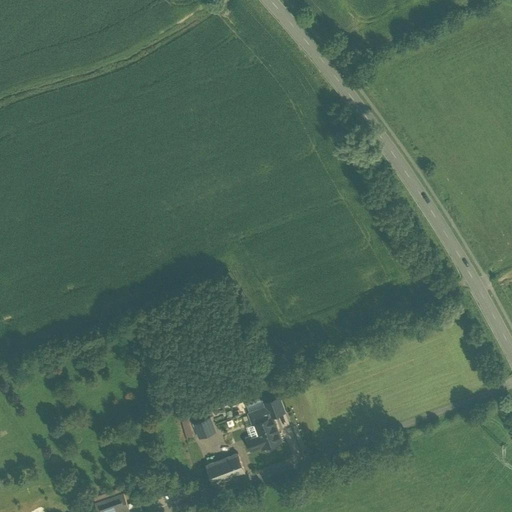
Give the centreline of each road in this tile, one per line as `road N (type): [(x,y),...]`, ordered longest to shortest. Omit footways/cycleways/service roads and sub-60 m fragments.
road 1 (tertiary): [(269,0),(403,169),(511,352)]
road 2 (unclassified): [(155,511),(511,384)]
